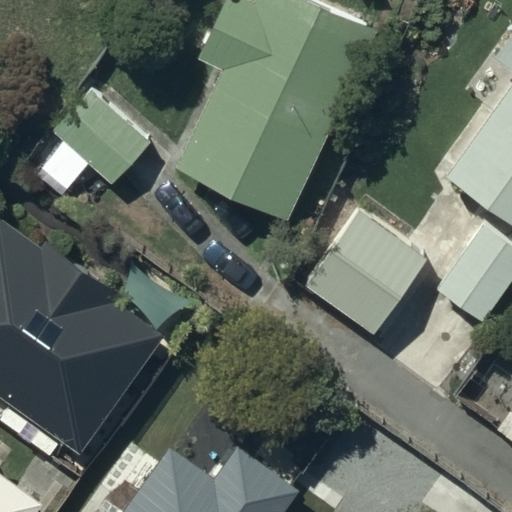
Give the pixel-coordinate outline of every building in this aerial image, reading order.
[(226,0),(199,58),(220,68),(223,69),(177,166),(287,218),(376,28),(315,0),(226,0)] [(511,33),(495,57),(511,69),(511,86),(446,178),(511,224),(511,33)] [(152,143),(90,88),(51,132),(112,187),(152,143)] [(0,392),(81,450),(163,334),(120,304),(127,295),(47,239),(41,247),(0,217),(0,392)] [(511,246),(483,226),(438,289),(482,320),(511,277),(511,246)] [(169,447),(122,511),(279,511),(296,490),(238,448),(215,480),(169,447)] [(0,511),(36,511),(43,502),(0,470),(0,464),(4,459),(0,455),(0,511)]
